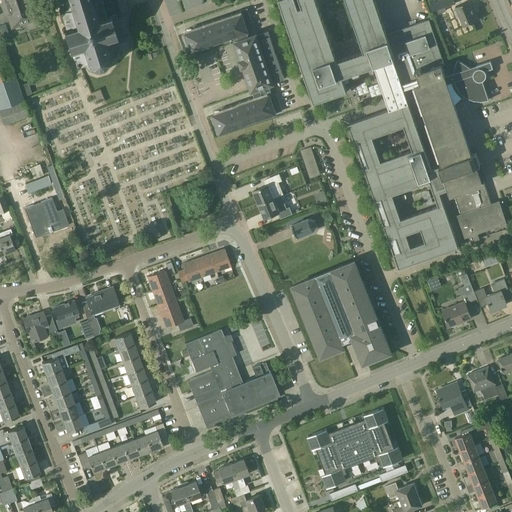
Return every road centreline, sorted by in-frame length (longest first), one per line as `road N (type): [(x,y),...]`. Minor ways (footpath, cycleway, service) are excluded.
road 1 (residential): [(154,0),(229,210),(226,226)]
road 2 (residential): [(77,511),(0,296)]
road 3 (residential): [(124,264),(195,452)]
road 4 (residential): [(226,226),(239,237),(311,406)]
road 5 (residential): [(463,511),(400,370)]
road 6 (residential): [(0,292),(48,288),(124,264)]
road 7 (unclassified): [(400,370),(511,324)]
